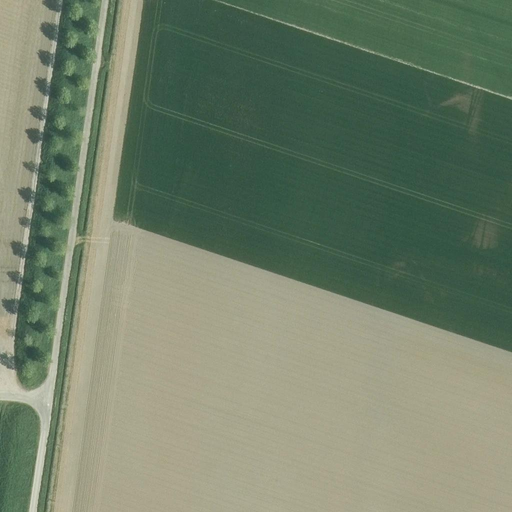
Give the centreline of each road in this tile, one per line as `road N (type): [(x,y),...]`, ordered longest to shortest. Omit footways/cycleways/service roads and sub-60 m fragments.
road 1 (unclassified): [(47,397),(104,0)]
road 2 (track): [(60,0),(13,331),(13,395)]
